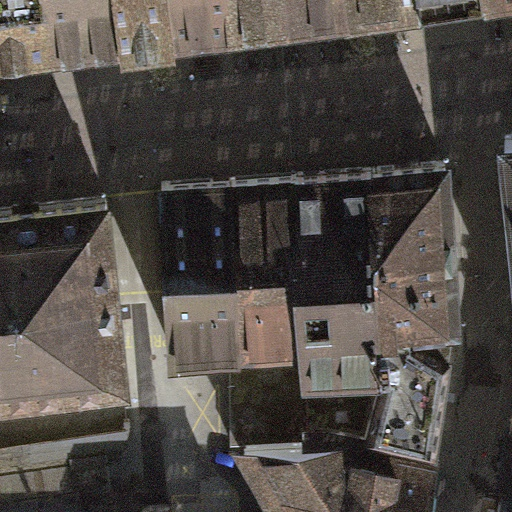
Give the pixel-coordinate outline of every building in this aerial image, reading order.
[(0,0),(0,54),(109,41),(232,26),(291,19),(299,18),(348,12),(346,0),(0,0)] [(346,0),(348,12),(405,3),(417,2),(427,0),(346,0)] [(382,319),(457,321),(447,160),(376,167),(382,319)] [(308,376),(310,425),(366,432),(383,366),(382,319),(376,167),(299,172),(306,333),(307,354),(308,376)] [(233,177),(246,337),(306,333),(299,172),(233,177)] [(163,182),(173,347),(246,337),(233,177),(163,182)] [(0,207),(0,394),(127,378),(108,195),(0,207)] [(437,447),(457,321),(382,319),(383,366),(366,432),(437,447)] [(234,358),(233,381),(308,376),(307,354),(234,358)] [(249,441),(305,437),(304,426),(310,425),(308,376),(233,381),(234,442),(249,441)] [(304,426),(305,437),(249,441),(291,511),(426,511),(437,447),(366,432),(310,425),(304,426)] [(132,427),(0,445),(0,471),(76,461),(124,454),(132,427)] [(0,497),(79,487),(76,461),(0,471),(0,497)] [(511,511),(511,483),(505,483),(500,511),(511,511)]
